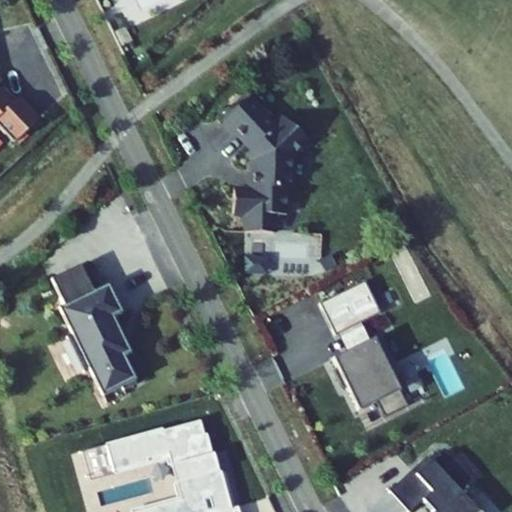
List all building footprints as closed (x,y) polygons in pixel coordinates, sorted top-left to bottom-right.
[(23,137),(46,115),(26,93),(23,96),(10,83),(6,88),(0,82),(0,119),(1,119),(12,131),(15,129),(23,137)] [(264,157),(261,160),(261,187),(243,186),(242,210),(255,211),(255,228),(283,229),(283,211),(296,212),(296,185),(300,185),(301,153),(316,138),(293,114),(284,123),(271,109),(273,107),(259,92),(233,117),(260,145),(257,149),(264,157)] [(94,250),(82,225),(44,243),(57,269),(52,271),(65,298),(60,300),(78,336),(82,334),(95,360),(116,350),(117,353),(131,346),(128,341),(139,336),(128,313),(124,315),(107,281),(116,276),(101,247),(94,250)] [(379,312),(363,280),(318,302),(334,334),(336,333),(359,321),(379,312)] [(368,339),(359,321),(336,333),(345,351),(368,339)] [(392,369),(376,336),(368,339),(345,351),(331,358),(336,367),(332,369),(341,387),(345,386),(356,409),(375,400),(383,416),(406,405),(389,370),(392,369)] [(216,420),(188,434),(202,460),(230,446),(216,420)] [(202,460),(188,434),(144,458),(158,485),(172,478),(182,496),(210,482),(217,496),(225,511),(252,511),(228,464),(237,460),(230,446),(202,460)] [(448,465),(438,454),(431,461),(416,474),(411,470),(388,490),(407,511),(409,511),(422,501),(431,511),(476,511),(458,491),(472,479),(454,459),(448,465)] [(427,456),(411,470),(416,474),(431,461),(427,456)] [(217,496),(210,482),(182,496),(189,510),(217,496)]
